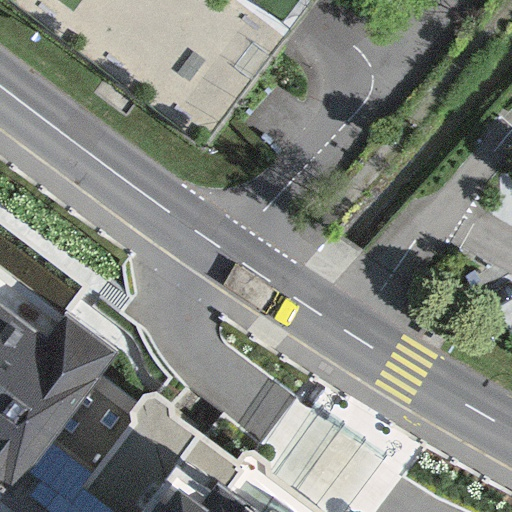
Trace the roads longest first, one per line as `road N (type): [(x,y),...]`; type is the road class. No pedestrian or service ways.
road 1 (primary): [(0,85),(273,284),(511,431)]
road 2 (track): [(511,3),(307,245)]
